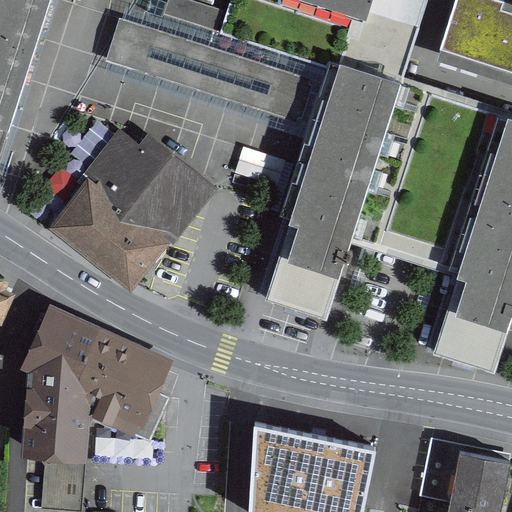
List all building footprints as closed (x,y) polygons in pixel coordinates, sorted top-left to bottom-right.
[(0,0),(0,81),(19,88),(48,0),(0,0)] [(221,16),(173,0),(170,0),(161,30),(211,47),(221,16)] [(317,0),(366,15),(370,0),(317,0)] [(511,8),(484,0),(461,0),(444,59),(511,79),(511,8)] [(233,1),(218,44),(331,82),(346,39),(233,1)] [(104,63),(300,125),(314,82),(117,20),(104,63)] [(511,118),(341,66),(291,223),(279,261),(268,295),(326,314),(337,279),(349,242),(459,276),(434,350),(493,370),(511,310),(511,118)] [(0,146),(19,88),(0,81),(0,146)] [(137,144),(116,127),(40,225),(132,296),(220,182),(150,128),(137,144)] [(246,149),(237,174),(274,186),(282,161),(246,149)] [(0,312),(11,290),(0,284),(0,312)] [(84,460),(83,388),(107,335),(49,307),(17,373),(28,377),(23,456),(47,458),(84,460)] [(172,365),(107,335),(83,388),(116,403),(106,424),(151,444),(171,400),(158,395),(172,365)] [(362,511),(376,453),(255,427),(250,511),(362,511)] [(499,511),(510,460),(432,443),(420,497),(449,503),(446,511),(499,511)] [(47,458),(45,500),(81,503),(84,460),(47,458)]
